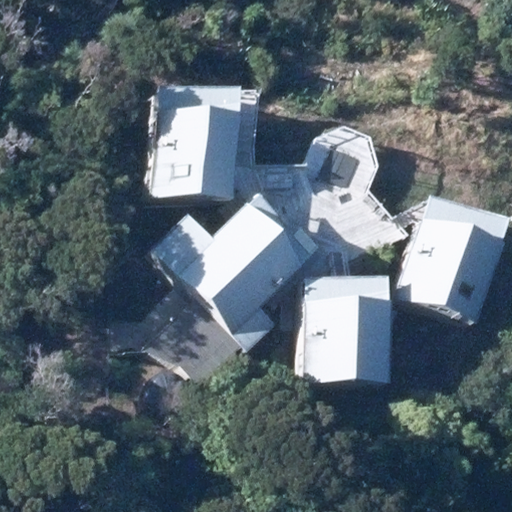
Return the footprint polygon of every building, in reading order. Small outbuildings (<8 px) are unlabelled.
[(146,97),(143,205),(226,207),(230,99),(146,97)] [(144,258),(241,358),(269,331),(252,314),(305,263),(249,205),(203,249),(179,224),(144,258)] [(418,205),(387,307),(468,331),(498,229),(418,205)] [(296,287),(295,393),(380,394),(382,288),(296,287)] [(172,377),(137,410),(181,456),(215,423),(172,377)]
